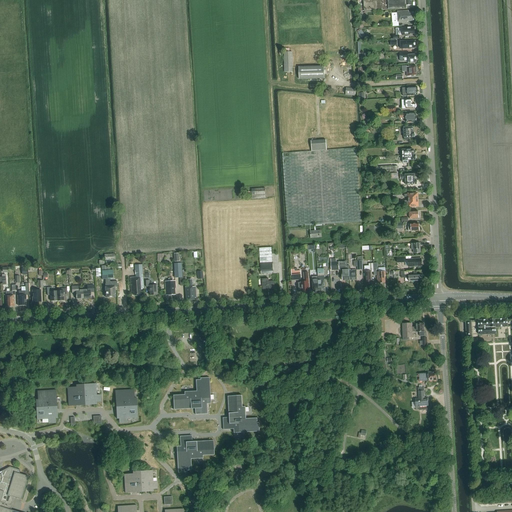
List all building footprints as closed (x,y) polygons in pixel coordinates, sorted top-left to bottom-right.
[(363,0),(364,11),(365,11),(387,10),(403,9),(407,9),(407,5),(411,5),(411,4),(412,4),(411,2),(410,0),(363,0)] [(409,11),(398,12),(399,23),(408,22),(408,21),(414,21),(413,12),(409,12),(409,11)] [(401,41),(400,41),(401,49),(416,48),(415,41),(405,41),(401,41)] [(408,51),(400,52),(400,59),(404,59),(405,61),(408,61),(408,63),(416,63),(416,55),(408,55),(408,51)] [(293,72),(292,52),(284,52),(284,72),(293,72)] [(325,79),(324,66),(299,67),(299,79),(325,79)] [(417,66),(407,67),(407,77),(411,77),(411,75),(417,75),(417,66)] [(401,91),(407,91),(407,96),(418,95),(418,87),(401,88),(401,91)] [(355,89),(346,88),(345,95),(355,96),(355,89)] [(406,100),(402,100),(402,109),(406,109),(416,108),(415,108),(417,107),(416,105),(415,104),(412,104),(412,100),(406,100)] [(416,114),(400,114),(400,118),(402,118),(402,119),(406,119),(406,122),(416,122),(416,114)] [(413,127),(404,127),(404,138),(405,138),(405,140),(409,140),(409,138),(413,137),(413,138),(415,137),(416,136),(416,134),(414,133),(414,132),(413,133),(413,127)] [(312,151),(327,150),(326,140),(311,141),(312,151)] [(356,148),(327,150),(312,151),(282,153),(287,227),(361,222),(356,148)] [(407,156),(402,157),(402,161),(403,161),(403,163),(408,163),(408,161),(416,160),(416,159),(417,159),(417,156),(416,156),(416,155),(414,155),(414,154),(408,154),(407,156)] [(405,175),(401,175),(401,179),(405,179),(406,185),(417,184),(418,183),(418,181),(416,180),(416,179),(415,180),(415,174),(405,175)] [(253,198),(266,198),(265,188),(252,189),(253,198)] [(420,228),(419,227),(419,224),(411,224),(408,224),(408,232),(411,231),(411,232),(412,232),(414,232),(414,231),(419,231),(419,230),(420,230),(420,228)] [(310,238),(322,237),(321,230),(310,231),(310,238)] [(421,253),(420,243),(411,244),(412,250),(413,250),(414,253),(421,253)] [(259,248),(260,263),(272,262),(271,247),(259,248)] [(408,259),(408,260),(409,267),(422,266),(421,263),(422,263),(422,260),(421,260),(421,259),(408,259)] [(273,262),(272,262),(260,263),(261,274),(273,274),(273,262)] [(350,280),(349,270),(346,270),(346,266),(339,266),(339,262),(331,262),(331,270),(339,270),(342,270),(342,276),(341,276),(341,277),(341,279),(342,279),(342,281),(350,280)] [(181,263),(174,264),(175,278),(180,278),(182,278),(181,263)] [(130,278),(131,285),(131,289),(131,295),(134,294),(134,296),(140,296),(140,294),(142,294),(142,290),(144,289),(142,265),(135,265),(136,277),(131,278),(130,278)] [(107,270),(108,279),(114,279),(113,272),(120,272),(120,270),(107,270)] [(404,271),(401,272),(402,278),(409,277),(409,281),(423,281),(422,275),(417,275),(417,270),(414,271),(414,276),(408,276),(408,272),(404,272),(404,271)] [(378,272),(378,276),(377,276),(377,283),(385,283),(385,276),(386,276),(386,272),(378,272)] [(305,283),(300,283),(301,292),(309,292),(309,283),(308,273),(304,273),(305,283)] [(169,278),(169,281),(165,281),(166,295),(175,295),(175,289),(176,289),(175,281),(173,281),(173,278),(169,278)] [(185,287),(186,301),(195,300),(195,298),(196,298),(195,287),(193,287),(192,279),(187,280),(188,287),(185,287)] [(268,279),(262,279),(263,289),(274,289),(274,281),(268,282),(268,279)] [(149,287),(150,295),(158,295),(157,285),(152,285),(152,282),(150,282),(149,280),(146,280),(146,287),(149,287)] [(87,289),(83,290),(83,299),(91,299),(90,293),(94,292),(94,285),(87,285),(87,289)] [(76,300),(83,299),(83,290),(79,290),(79,286),(72,286),(72,294),(76,293),(76,300)] [(57,301),(56,291),(52,291),(52,287),(47,288),(47,296),(50,295),(51,301),(57,301)] [(33,302),(41,302),(41,290),(36,290),(36,288),(33,289),(33,290),(32,290),(33,302)] [(56,291),(57,301),(64,301),(64,295),(67,294),(66,288),(61,289),(61,291),(56,291)] [(492,319),(478,320),(479,335),(496,334),(496,327),(508,327),(507,320),(507,319),(495,319),(494,319),(492,319)] [(416,327),(412,327),(412,332),(417,332),(420,332),(420,336),(423,336),(423,338),(422,338),(423,341),(420,341),(420,345),(427,345),(427,337),(426,338),(426,336),(426,332),(425,331),(424,331),(423,323),(416,324),(416,327)] [(412,337),(412,332),(412,327),(412,324),(402,324),(403,341),(409,340),(409,337),(412,337)] [(436,377),(436,372),(428,373),(426,373),(419,374),(420,381),(429,381),(436,380),(437,379),(437,378),(436,377)] [(185,395),(173,395),(173,401),(175,401),(175,403),(174,403),(174,410),(192,409),(192,407),(195,407),(196,415),(208,414),(207,407),(206,407),(205,404),(209,404),(211,404),(211,401),(210,392),(209,378),(203,378),(203,380),(200,380),(196,380),(196,385),(197,391),(184,392),(185,395)] [(96,395),(96,384),(76,385),(76,387),(68,387),(69,406),(88,405),(88,403),(92,403),(92,405),(97,405),(97,402),(101,402),(101,395),(96,395)] [(424,387),(422,387),(422,385),(419,385),(420,388),(418,388),(418,391),(418,398),(415,399),(416,409),(420,408),(419,407),(429,406),(428,398),(425,398),(424,391),(424,387)] [(38,400),(36,400),(37,420),(48,419),(49,423),(56,423),(56,418),(58,418),(58,413),(56,413),(56,410),(57,410),(56,390),(37,391),(38,400)] [(119,423),(127,423),(126,418),(138,418),(137,398),(134,398),(134,390),(115,391),(116,410),(118,410),(118,414),(117,414),(117,419),(119,419),(119,423)] [(230,417),(223,418),(223,430),(230,429),(230,428),(233,428),(233,431),(234,433),(237,433),(245,432),(260,432),(259,425),(258,425),(258,423),(257,418),(246,419),(246,416),(246,407),(243,407),(242,395),(237,396),(237,397),(234,397),(234,396),(228,396),(229,414),(230,414),(230,417)] [(178,446),(177,446),(177,457),(178,473),(185,472),(185,471),(187,471),(192,470),(191,459),(195,459),(203,458),(203,456),(214,455),(214,450),(213,450),(213,447),(214,447),(214,440),(196,441),(196,443),(192,443),(192,436),(180,436),(180,443),(182,443),(182,446),(178,446)] [(0,511),(12,511),(13,510),(11,510),(15,498),(22,500),(29,476),(19,473),(20,470),(10,467),(4,470),(0,472),(0,511)] [(158,489),(157,481),(153,482),(152,470),(133,472),(133,474),(124,474),(125,493),(145,492),(145,490),(148,490),(148,492),(153,491),(153,489),(158,489)]
